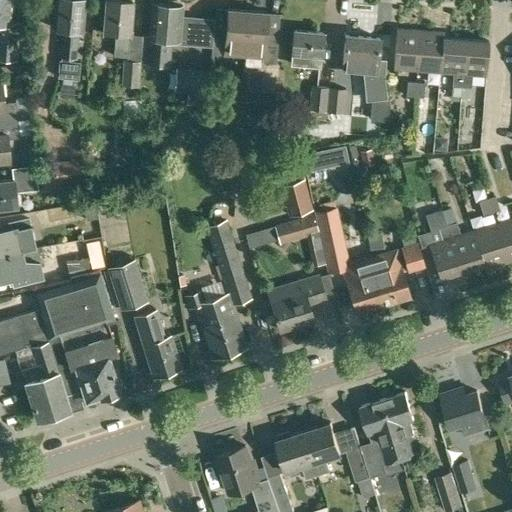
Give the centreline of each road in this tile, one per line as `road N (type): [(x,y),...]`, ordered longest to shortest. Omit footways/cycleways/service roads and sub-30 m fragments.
road 1 (tertiary): [(161,433),(511,319)]
road 2 (tertiary): [(0,482),(161,433)]
